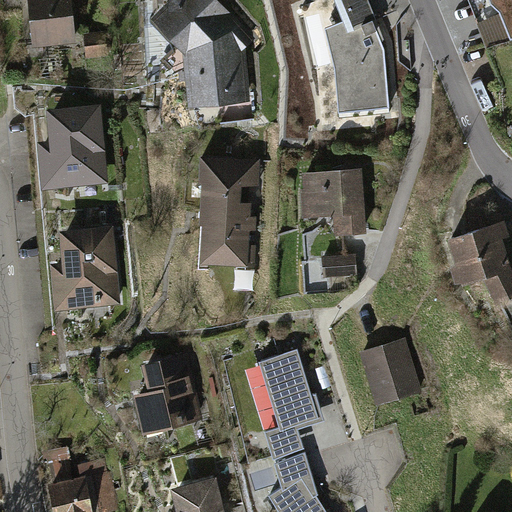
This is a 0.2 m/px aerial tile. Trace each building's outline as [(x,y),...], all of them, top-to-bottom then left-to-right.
[(54,40),(74,38),(69,0),(30,0),(34,34),(53,32),(54,40)] [(194,102),(244,97),(239,46),(249,37),(214,0),(171,0),(172,5),(159,18),(189,50),(194,102)] [(368,0),(335,0),(347,29),(333,34),(338,53),(341,72),(344,91),(344,110),(374,108),(374,113),(390,112),(384,49),(373,19),(376,18),(368,0)] [(511,0),(491,0),(492,3),(501,11),(511,39),(511,0)] [(500,13),(479,21),(490,49),(511,40),(500,13)] [(103,34),(87,35),(89,54),(105,52),(103,34)] [(52,172),(53,181),(102,177),(97,109),(54,112),(56,144),(44,145),(46,172),(52,172)] [(260,160),(202,156),(201,179),(205,179),(204,209),(205,209),(205,213),(209,218),(207,251),(199,257),(199,269),(208,269),(209,260),(247,262),(246,261),(255,261),(255,246),(248,245),(250,203),(238,202),(239,182),(258,183),(260,160)] [(359,170),(306,173),(307,190),(302,190),(303,214),(342,211),(343,230),(362,229),(359,170)] [(500,222),(451,238),(459,263),(455,266),(459,279),(464,279),(465,281),(485,275),(498,301),(511,294),(511,273),(507,263),(498,237),(503,236),(500,222)] [(108,230),(66,234),(68,266),(57,267),(59,293),(65,292),(66,302),(115,298),(108,230)] [(356,272),(354,255),(323,257),(325,274),(356,272)] [(312,390),(298,343),(260,354),(278,419),(264,423),(273,452),(304,443),(298,423),(324,415),(316,389),(312,390)] [(389,344),(363,352),(379,402),(419,389),(412,366),(397,371),(389,344)] [(197,416),(183,356),(148,364),(154,391),(139,394),(145,419),(151,417),(153,426),(197,416)] [(319,488),(305,446),(274,455),(281,480),(268,487),(283,511),(330,511),(316,490),(319,488)] [(111,474),(52,485),(57,511),(97,511),(117,508),(111,474)] [(220,511),(213,482),(178,490),(183,511),(220,511)]
